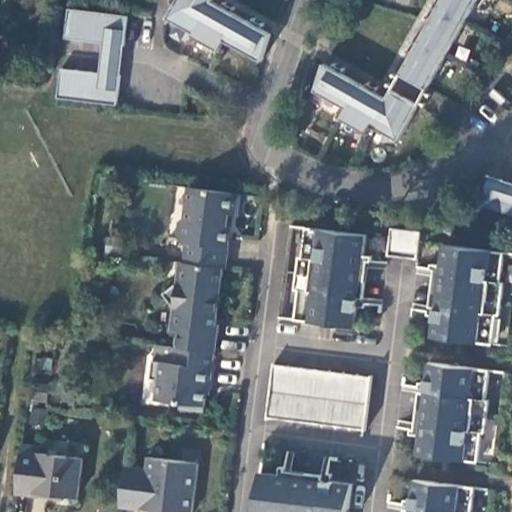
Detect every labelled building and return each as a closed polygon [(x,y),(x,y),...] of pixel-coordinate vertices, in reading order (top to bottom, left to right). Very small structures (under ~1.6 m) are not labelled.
[(226,41),(262,61),(271,35),(213,2),(214,0),(177,0),(168,17),(194,32),(193,36),(220,51),(226,41)] [(443,0),(402,75),(428,90),(478,0),(443,0)] [(125,46),(128,16),(69,9),(65,39),(103,43),(125,46)] [(121,76),(125,46),(103,43),(100,73),(121,76)] [(400,141),(420,106),(393,91),(388,99),(325,64),(317,91),(347,109),(342,119),(369,135),(374,126),(400,141)] [(62,69),(58,99),(118,106),(121,76),(100,73),(62,69)] [(511,215),(511,183),(487,176),(478,206),(511,215)] [(188,243),(186,263),(224,268),(225,268),(231,226),(228,226),(230,215),(235,216),(238,194),(190,188),(187,217),(182,220),(179,237),(183,242),(188,243)] [(367,236),(306,228),(303,257),(299,257),(295,290),(298,290),(295,320),(356,328),(367,236)] [(420,232),(392,229),(389,256),(417,259),(420,232)] [(504,253),(443,245),(432,338),(493,345),(496,316),(500,316),(504,283),(501,283),(504,253)] [(186,263),(180,262),(178,283),(164,294),(174,308),(171,331),(180,332),(178,348),(215,352),(216,352),(219,325),(217,324),(224,268),(186,263)] [(178,348),(175,347),(173,362),(153,360),(151,378),(157,379),(157,400),(181,404),(181,409),(204,411),(207,387),(210,387),(215,352),(178,348)] [(490,371),(429,363),(417,456),(478,463),(482,434),(485,434),(489,401),(486,400),(490,371)] [(373,377),(274,365),(267,418),(366,430),(373,377)] [(22,444),(16,493),(52,497),(53,494),(78,497),(83,458),(40,452),(40,446),(22,444)] [(167,511),(192,511),(199,463),(149,457),(147,469),(125,466),(120,506),(167,511)] [(349,511),(353,484),(260,473),(255,511),(349,511)] [(471,511),(475,488),(414,480),(410,511),(471,511)]
